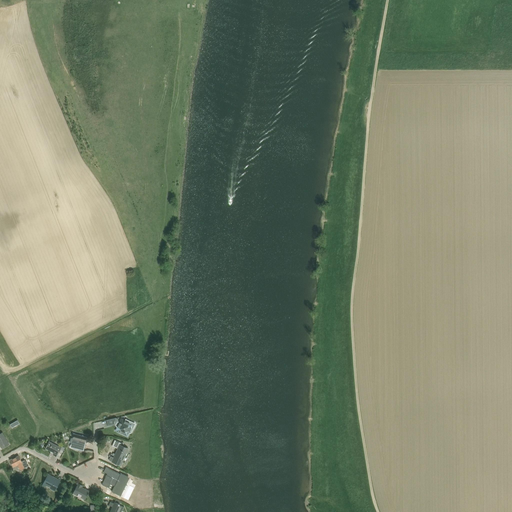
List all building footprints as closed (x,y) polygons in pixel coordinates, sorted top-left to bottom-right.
[(115,418),(106,420),(107,420),(108,425),(107,426),(117,424),(117,427),(116,431),(128,436),(129,433),(131,433),(135,423),(126,419),(125,420),(121,418),(119,422),(118,422),(118,421),(118,420),(118,419),(117,419),(117,418),(116,418),(115,418)] [(0,444),(2,448),(9,444),(3,433),(0,434),(0,444)] [(70,447),(84,451),(87,437),(74,433),(72,439),(78,440),(77,444),(71,442),(70,447)] [(120,443),(115,440),(112,446),(118,449),(114,458),(111,456),(109,460),(121,466),(129,449),(119,445),(120,443)] [(49,442),(46,448),(52,451),(54,452),(57,454),(56,457),(59,459),(63,452),(60,450),(61,448),(49,442)] [(19,456),(10,460),(13,467),(18,464),(21,470),(28,466),(25,460),(22,461),(19,456)] [(128,479),(129,477),(121,473),(121,474),(106,467),(104,472),(109,475),(109,476),(107,475),(102,484),(108,487),(113,490),(113,491),(118,494),(120,495),(125,485),(126,486),(129,479),(128,479)] [(55,490),(60,481),(54,477),(54,476),(53,477),(48,474),(43,484),(55,490)] [(73,494),(85,500),(89,492),(83,489),(83,488),(82,487),(83,485),(78,483),(73,494)] [(121,511),(124,507),(120,505),(121,504),(115,502),(114,502),(115,502),(114,503),(111,502),(109,505),(113,507),(112,510),(111,509),(109,511),(121,511)]
